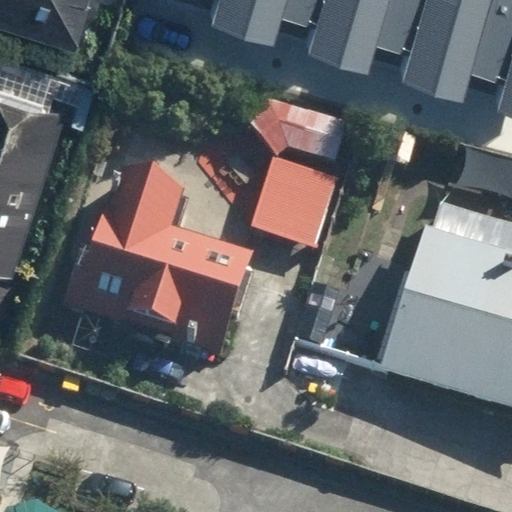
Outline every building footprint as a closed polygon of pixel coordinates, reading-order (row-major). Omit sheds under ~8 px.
[(97,0),(0,0),(0,3),(88,30),(97,0)] [(511,0),(324,0),(511,56),(511,0)] [(71,95),(0,71),(0,251),(18,258),(71,95)] [(182,227),(199,179),(129,155),(75,312),(230,366),(267,256),(182,227)] [(511,225),(444,204),(392,374),(511,410),(511,225)] [(46,511),(3,498),(0,507),(0,511),(46,511)]
